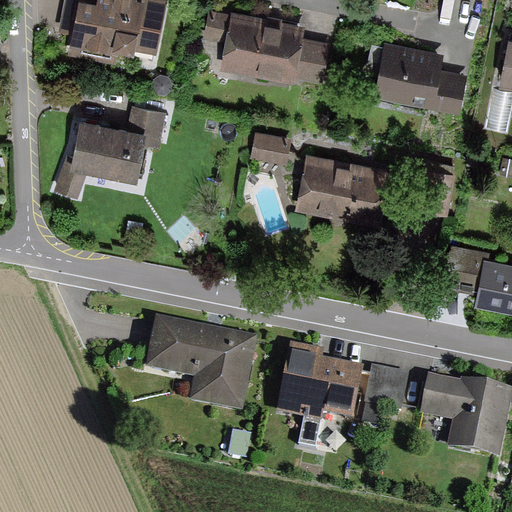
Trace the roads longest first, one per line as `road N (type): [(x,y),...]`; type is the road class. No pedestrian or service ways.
road 1 (residential): [(18,248),(511,352)]
road 2 (residential): [(18,248),(8,0)]
road 3 (residential): [(271,0),(463,38)]
